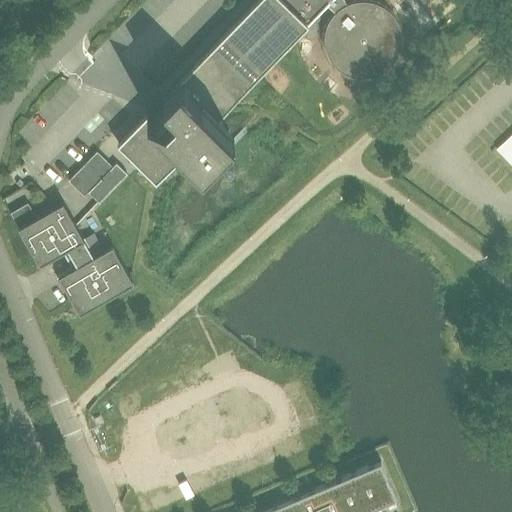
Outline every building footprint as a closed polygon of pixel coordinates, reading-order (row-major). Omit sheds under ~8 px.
[(327,4),(335,12),(333,15),(332,16),(330,19),(328,23),(327,26),(326,28),(325,31),(325,35),(325,36),(325,40),(325,44),(325,45),(326,49),(327,52),(328,54),(329,57),(331,60),(332,62),(336,66),(338,68),(341,70),(346,73),(351,75),(353,76),(356,76),(360,77),(363,77),(367,77),(370,76),(372,76),(376,75),(377,74),(381,73),(382,72),(385,70),(388,68),(389,67),(392,64),(394,61),(395,60),(397,57),(399,54),(399,52),(400,49),(401,45),(402,42),(402,38),(402,36),(401,33),(401,31),(401,29),(400,26),(398,22),(398,21),(396,18),(395,16),(393,13),(391,12),(389,10),(387,8),(386,7),(383,5),(378,3),(375,2),(373,1),(368,0),(366,0),(359,0),(357,0),(352,1),(347,3),(345,0),(256,0),(180,79),(179,78),(163,95),(168,100),(160,108),(155,113),(147,110),(148,111),(118,143),(140,164),(156,180),(164,172),(167,175),(181,161),(178,158),(183,152),(188,147),(202,164),(216,149),(222,144),(234,131),(217,117),(259,74),(287,45),(327,4)] [(97,150),(68,180),(84,195),(88,191),(99,201),(127,172),(116,162),(113,165),(97,150)] [(134,281),(125,266),(112,244),(94,255),(63,201),(18,226),(39,263),(37,264),(38,265),(63,251),(72,267),(56,276),(57,277),(59,276),(72,299),(80,313),(107,297),(134,281)] [(293,416),(316,412),(307,359),(283,363),(293,416)] [(283,363),(260,367),(270,420),(293,416),(283,363)] [(247,425),(270,420),(260,367),(237,371),(247,425)] [(237,371),(214,376),(224,429),(247,425),(237,371)] [(214,376),(191,380),(201,433),(224,429),(214,376)] [(201,433),(191,380),(169,384),(178,437),(201,433)] [(169,384),(146,389),(156,442),(178,437),(169,384)] [(146,389),(122,393),(132,446),(156,442),(146,389)] [(255,511),(361,511),(397,497),(381,460),(344,475),(315,487),(313,485),(256,509),(257,511),(255,511)]
